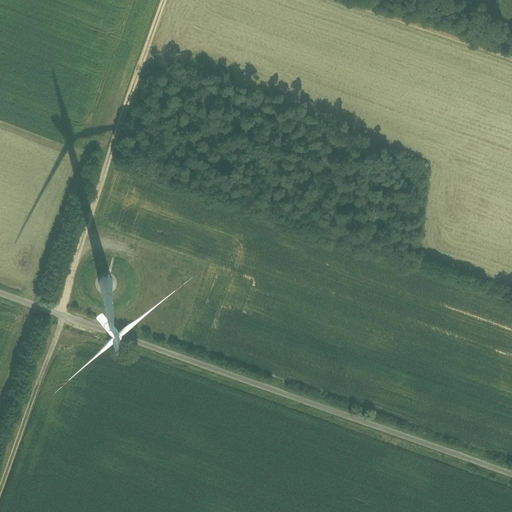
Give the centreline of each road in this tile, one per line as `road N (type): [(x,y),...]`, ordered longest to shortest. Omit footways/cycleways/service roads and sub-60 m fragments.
road 1 (unclassified): [(511,471),(0,289)]
road 2 (track): [(162,0),(56,309)]
road 3 (track): [(62,311),(0,488)]
